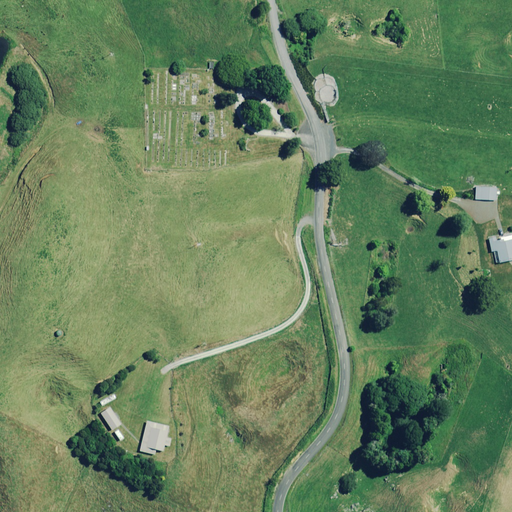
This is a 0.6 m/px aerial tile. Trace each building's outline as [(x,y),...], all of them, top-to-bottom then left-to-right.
[(197,49),(191,52),(194,58),(200,56),(197,49)] [(496,188),(476,187),(476,200),(495,201),(496,188)] [(494,264),(511,260),(511,238),(511,235),(489,239),(494,264)] [(121,424),(110,408),(101,414),(112,430),(121,424)] [(169,427),(147,421),(139,451),(155,455),(156,450),(163,451),(164,445),(169,446),(171,439),(167,438),(169,427)]
